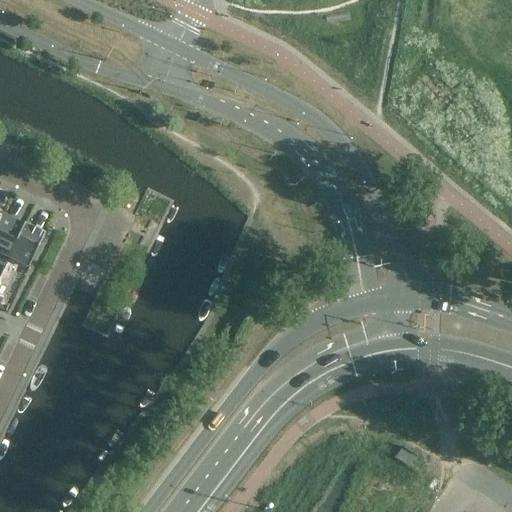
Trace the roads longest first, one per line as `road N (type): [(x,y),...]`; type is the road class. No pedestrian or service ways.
road 1 (secondary): [(403,298),(383,226),(349,153),(297,107),(177,48)]
road 2 (secondary): [(163,88),(289,141),(322,169),(352,236),(362,305)]
road 3 (secondary): [(362,305),(312,323),(273,352),(148,511)]
road 4 (residential): [(0,398),(81,214),(0,168)]
road 5 (secondary): [(188,511),(298,381),(393,343)]
road 6 (secondary): [(0,23),(79,61),(163,88)]
road 7 (secondary): [(393,343),(451,343),(511,361)]
